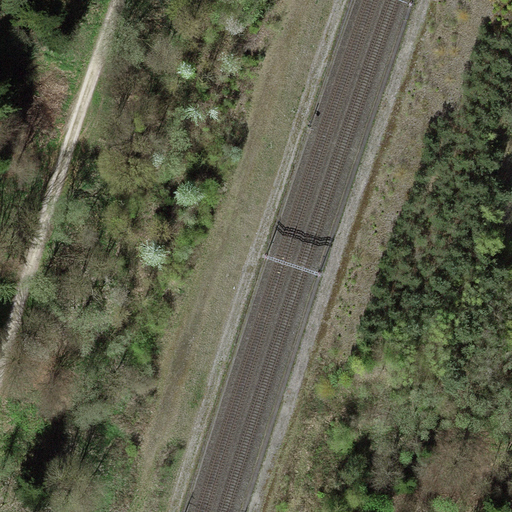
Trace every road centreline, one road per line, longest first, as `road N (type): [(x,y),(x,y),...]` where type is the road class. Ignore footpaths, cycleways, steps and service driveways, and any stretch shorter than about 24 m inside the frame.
road 1 (track): [(432,0),(267,511)]
road 2 (track): [(343,0),(182,511)]
road 3 (track): [(0,373),(124,0)]
